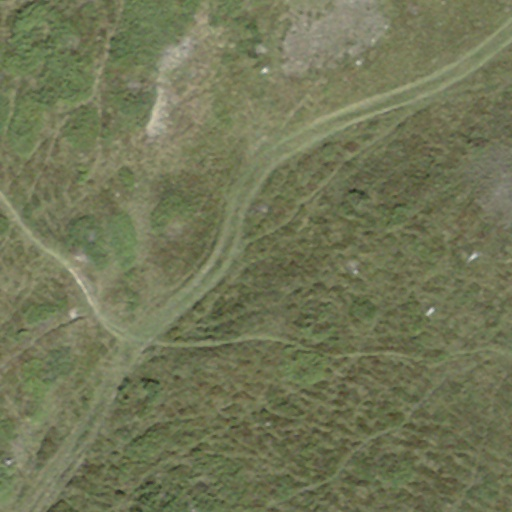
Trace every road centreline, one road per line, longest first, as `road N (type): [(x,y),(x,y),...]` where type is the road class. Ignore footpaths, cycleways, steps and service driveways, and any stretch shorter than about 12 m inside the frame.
road 1 (track): [(511,43),(474,79),(278,156),(204,297),(140,357)]
road 2 (track): [(140,357),(48,511)]
